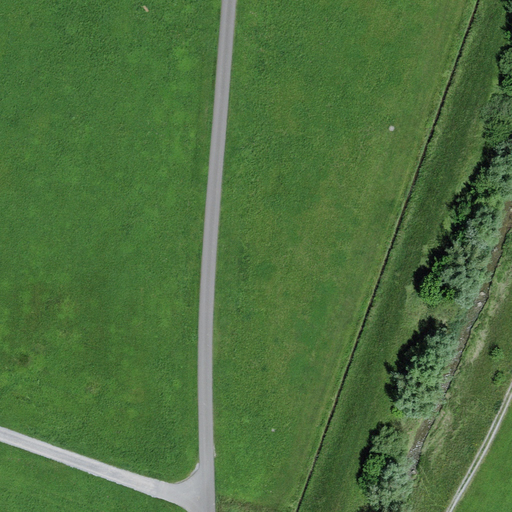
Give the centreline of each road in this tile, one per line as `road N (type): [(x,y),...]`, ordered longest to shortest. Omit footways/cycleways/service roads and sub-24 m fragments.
road 1 (track): [(209,511),(204,360),(232,0)]
road 2 (track): [(208,498),(172,496),(0,434)]
